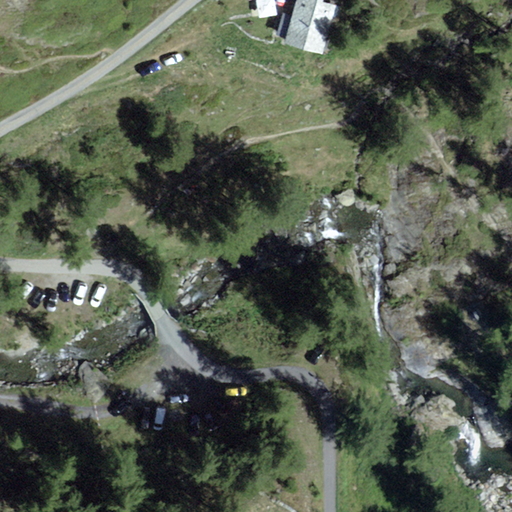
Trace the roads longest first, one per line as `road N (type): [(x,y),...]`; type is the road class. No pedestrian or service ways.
road 1 (track): [(142,290),(195,362),(218,372),(295,374),(317,387),(327,406),(330,511)]
road 2 (unclassified): [(190,0),(118,57),(0,130)]
road 3 (track): [(0,400),(91,413),(123,404),(195,362)]
road 4 (unclassified): [(0,264),(99,266),(125,271),(142,290)]
